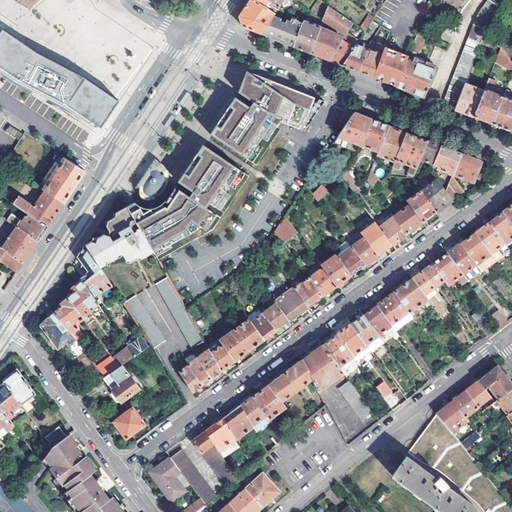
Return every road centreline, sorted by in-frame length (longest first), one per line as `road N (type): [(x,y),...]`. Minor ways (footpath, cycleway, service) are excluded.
road 1 (residential): [(511,177),(118,468)]
road 2 (tertiary): [(188,29),(113,134),(96,178),(0,322)]
road 3 (tertiary): [(188,29),(511,151)]
road 4 (residential): [(287,511),(502,340)]
road 5 (residential): [(118,468),(28,345),(0,327)]
